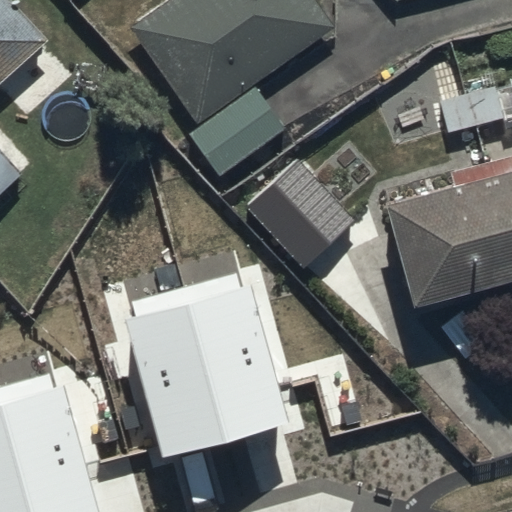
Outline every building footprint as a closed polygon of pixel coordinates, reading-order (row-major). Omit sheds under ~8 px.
[(0,0),(0,87),(47,49),(4,0),(0,0)] [(332,31),(310,0),(167,0),(128,27),(196,126),(187,132),(222,183),(288,137),(253,85),(332,31)] [(0,197),(21,179),(0,156),(0,197)] [(298,159),(246,208),(302,267),(354,218),(298,159)] [(511,179),(384,211),(409,313),(511,287),(511,179)] [(248,290),(131,322),(167,454),(284,422),(248,290)] [(94,511),(61,388),(0,404),(0,511),(94,511)]
